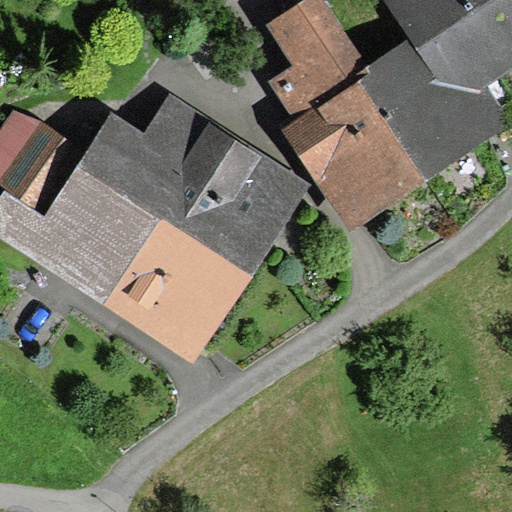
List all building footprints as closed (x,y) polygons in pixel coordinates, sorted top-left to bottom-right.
[(320,0),(292,0),(297,8),(264,30),(291,71),(268,87),(293,125),(280,134),(347,236),(437,177),(367,70),(320,0)] [(511,0),(379,0),(408,43),(367,70),(437,177),(511,128),(485,89),(511,71),(511,0)] [(112,117),(78,169),(250,282),(310,190),(169,97),(142,137),(112,117)] [(0,128),(0,190),(18,204),(64,141),(41,124),(12,113),(0,128)] [(250,282),(78,169),(44,221),(18,204),(3,194),(0,198),(0,243),(192,369),(250,282)]
